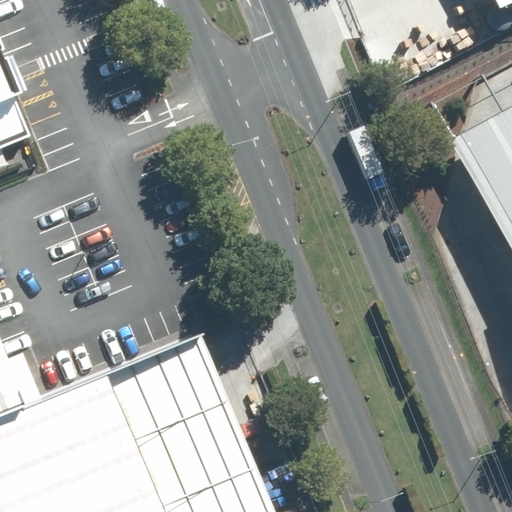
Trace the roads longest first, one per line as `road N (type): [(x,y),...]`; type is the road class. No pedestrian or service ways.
road 1 (unclassified): [(278,0),(488,511)]
road 2 (unclassified): [(393,511),(185,0)]
